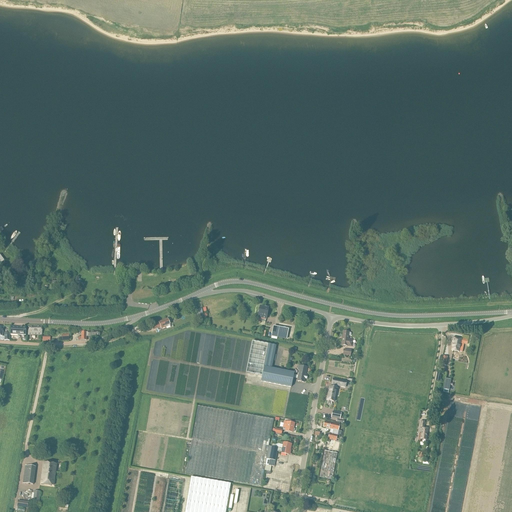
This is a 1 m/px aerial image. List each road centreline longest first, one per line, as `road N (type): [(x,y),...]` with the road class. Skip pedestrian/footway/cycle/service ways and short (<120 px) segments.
road 1 (tertiary): [(204,290),(241,281),(403,316),(511,311)]
road 2 (unclassified): [(293,511),(331,315)]
road 3 (unclassified): [(331,315),(400,325),(511,316)]
road 4 (residential): [(0,341),(89,342),(137,316)]
road 5 (tertiary): [(137,316),(104,323),(0,319)]
road 6 (unclassified): [(204,290),(246,290),(331,315)]
